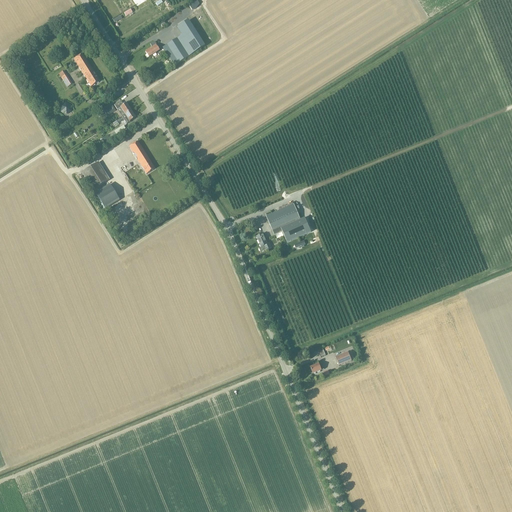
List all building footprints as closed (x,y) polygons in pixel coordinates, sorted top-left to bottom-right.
[(181,36),(162,47),(174,66),(204,46),(193,28),(188,20),(176,28),(181,36)] [(149,57),(159,51),(156,46),(157,45),(155,42),(150,44),(152,48),(145,52),(149,57)] [(91,87),(99,81),(82,54),(74,59),(91,87)] [(67,87),(72,84),(63,71),(58,74),(67,87)] [(130,111),(126,104),(125,104),(124,103),(122,104),(120,101),(114,105),(117,110),(120,108),(125,115),(130,111)] [(66,115),(71,111),(71,105),(65,102),(60,106),(60,112),(66,115)] [(107,116),(115,111),(112,106),(104,111),(107,116)] [(126,124),(129,122),(135,118),(130,111),(125,115),(121,117),(122,117),(113,123),(115,127),(119,125),(118,124),(124,120),(126,124)] [(116,135),(125,129),(123,126),(114,132),(116,135)] [(146,174),(155,169),(137,142),(129,147),(146,174)] [(93,191),(96,189),(109,180),(98,162),(96,164),(81,173),(93,191)] [(120,198),(110,182),(96,191),(106,207),(120,198)] [(293,205),(266,217),(274,236),(282,232),(287,243),(310,232),(304,219),(300,221),(293,205)] [(265,251),(271,248),(269,244),(267,245),(263,234),(256,237),(261,248),(264,247),(265,251)] [(351,361),(354,359),(351,351),(335,357),(339,366),(351,361)] [(321,363),(310,368),(313,374),(324,369),(321,363)]
